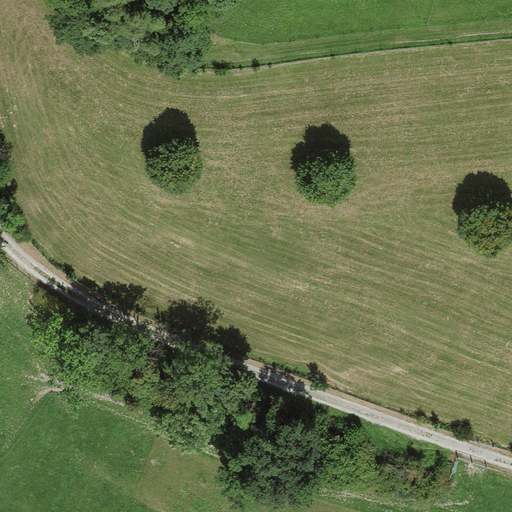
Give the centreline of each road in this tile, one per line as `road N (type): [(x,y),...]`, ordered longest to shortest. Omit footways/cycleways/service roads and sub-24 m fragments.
road 1 (track): [(511,461),(327,399),(48,284),(0,236)]
road 2 (track): [(73,0),(140,54),(172,60),(511,30)]
